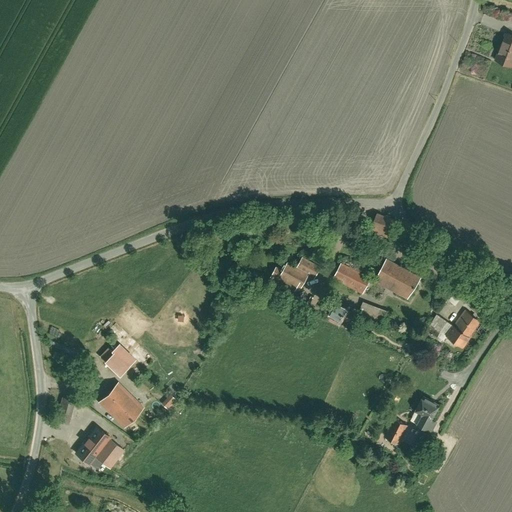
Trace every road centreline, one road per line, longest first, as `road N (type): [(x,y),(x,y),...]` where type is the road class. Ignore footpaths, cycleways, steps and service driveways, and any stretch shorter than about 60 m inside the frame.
road 1 (residential): [(25,288),(241,210),(392,207)]
road 2 (residential): [(25,288),(38,420),(16,511)]
road 3 (residential): [(392,207),(475,0)]
road 4 (residential): [(511,324),(434,258),(392,207)]
